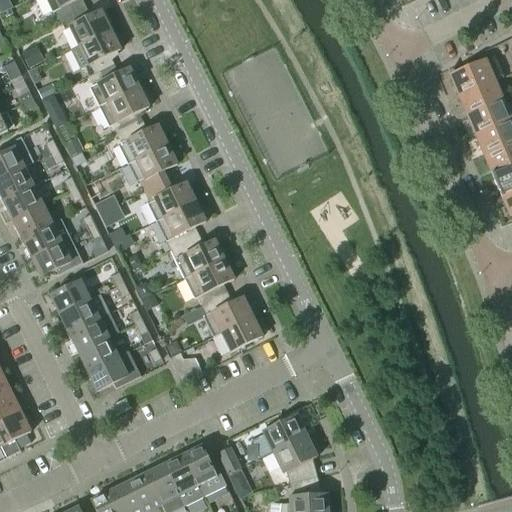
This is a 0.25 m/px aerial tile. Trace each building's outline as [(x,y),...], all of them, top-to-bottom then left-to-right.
[(45,0),(52,14),(55,12),(60,21),(85,9),(81,0),(45,0)] [(85,9),(60,21),(65,31),(69,29),(78,48),(110,32),(101,12),(90,18),(85,9)] [(78,48),(69,52),(79,72),(84,70),(88,78),(100,73),(114,66),(109,57),(120,52),(110,32),(78,48)] [(32,49),(20,55),(28,70),(39,64),(32,49)] [(493,83),(494,83),(503,79),(494,58),(449,77),(458,98),(493,83)] [(3,68),(7,75),(17,70),(14,63),(3,68)] [(100,73),(88,78),(93,88),(90,90),(99,109),(139,89),(129,70),(118,75),(114,66),(100,73)] [(21,77),(17,70),(7,75),(10,82),(21,77)] [(466,118),(502,102),(494,83),(493,83),(458,98),(466,118)] [(37,92),(36,92),(41,102),(52,97),(55,95),(51,85),(37,92)] [(139,89),(99,109),(109,128),(112,127),(116,136),(128,130),(142,123),(138,114),(148,109),(139,89)] [(18,99),(22,106),(32,100),(29,93),(18,99)] [(55,103),(52,97),(41,102),(46,113),(47,112),(53,110),(55,103)] [(36,108),(32,100),(22,106),(25,113),(36,108)] [(502,102),(466,118),(475,138),(510,122),(502,102)] [(483,157),(511,145),(511,126),(510,122),(475,138),(483,157)] [(128,130),(116,136),(121,145),(118,147),(128,166),(167,147),(157,127),(147,132),(142,123),(128,130)] [(33,164),(21,139),(0,149),(0,180),(23,169),(33,164)] [(44,145),(50,156),(58,152),(52,141),(44,145)] [(511,145),(483,157),(491,175),(492,177),(511,168),(511,145)] [(167,147),(128,166),(137,186),(140,184),(144,193),(170,181),(166,171),(177,166),(167,147)] [(55,167),(63,163),(58,152),(50,156),(55,167)] [(500,197),(511,192),(511,168),(492,177),(500,197)] [(35,175),(28,179),(23,169),(0,180),(0,197),(2,203),(33,188),(40,185),(35,175)] [(63,183),(69,194),(76,190),(71,179),(63,183)] [(170,181),(144,193),(149,203),(146,204),(156,223),(195,204),(186,184),(175,190),(170,181)] [(42,207),(33,188),(2,203),(12,222),(42,207)] [(74,204),(82,200),(76,190),(69,194),(74,204)] [(511,192),(500,197),(501,199),(509,218),(511,216),(511,192)] [(97,206),(94,207),(105,229),(117,223),(107,201),(97,206)] [(195,204),(156,223),(166,243),(168,242),(173,251),(199,238),(194,229),(205,223),(195,204)] [(21,240),(51,225),(42,207),(12,222),(21,240)] [(82,220),(87,231),(95,227),(90,216),(82,220)] [(70,240),(60,221),(51,225),(21,240),(30,259),(70,240)] [(92,242),(100,238),(95,227),(87,231),(92,242)] [(199,238),(173,251),(178,260),(175,261),(184,281),(224,261),(214,242),(203,247),(199,238)] [(58,277),(82,265),(70,240),(30,259),(40,279),(55,271),(58,277)] [(224,261),(184,281),(194,300),(197,299),(201,308),(227,295),(222,286),(233,281),(224,261)] [(110,278),(116,289),(124,285),(118,274),(110,278)] [(59,317),(89,302),(80,283),(49,298),(59,317)] [(135,290),(138,295),(141,303),(152,297),(146,284),(135,290)] [(121,300),(129,296),(124,285),(116,289),(121,300)] [(227,295),(201,308),(206,317),(203,319),(213,339),(220,335),(252,319),(242,299),(232,305),(227,295)] [(68,336),(109,316),(100,297),(89,302),(59,317),(68,336)] [(137,312),(129,316),(134,327),(142,323),(137,312)] [(108,340),(119,334),(109,316),(68,336),(78,355),(108,340)] [(252,319),(220,335),(229,354),(262,338),(252,319)] [(142,323),(134,327),(140,337),(144,346),(152,342),(148,334),(142,323)] [(87,373),(117,359),(117,358),(108,340),(78,355),(87,373)] [(171,346),(167,348),(171,357),(180,352),(177,348),(171,346)] [(161,361),(156,350),(148,354),(153,365),(161,361)] [(128,353),(117,358),(117,359),(87,373),(96,393),(112,385),(115,390),(140,378),(128,353)] [(182,384),(191,379),(201,375),(194,360),(182,361),(179,355),(169,360),(182,384)] [(1,375),(0,375),(0,399),(10,394),(1,375)] [(0,399),(0,423),(20,414),(10,394),(0,399)] [(117,415),(129,409),(125,400),(112,406),(117,415)] [(0,423),(0,448),(1,448),(6,459),(20,453),(14,441),(30,434),(20,414),(0,423)] [(263,437),(250,443),(259,461),(272,454),(305,438),(295,417),(261,433),(263,437)] [(305,438),(272,454),(282,476),(285,474),(287,481),(288,486),(308,481),(316,479),(311,461),(316,459),(305,438)] [(225,488),(212,462),(208,463),(200,448),(182,458),(193,481),(197,488),(202,499),(225,488)] [(228,476),(239,470),(229,449),(217,455),(228,476)] [(197,488),(193,481),(182,458),(163,467),(170,481),(184,508),(202,499),(197,488)] [(170,481),(163,467),(145,476),(147,481),(160,507),(162,511),(176,511),(184,508),(170,481)] [(227,478),(239,501),(252,494),(241,471),(227,478)] [(162,511),(160,507),(147,481),(145,476),(134,481),(127,485),(140,511),(162,511)] [(280,506),(279,511),(326,511),(326,496),(321,496),(317,481),(316,479),(308,481),(288,486),(292,498),(288,498),(289,506),(280,506)] [(140,511),(127,485),(108,494),(117,511),(140,511)] [(117,511),(108,494),(89,503),(93,511),(117,511)]
